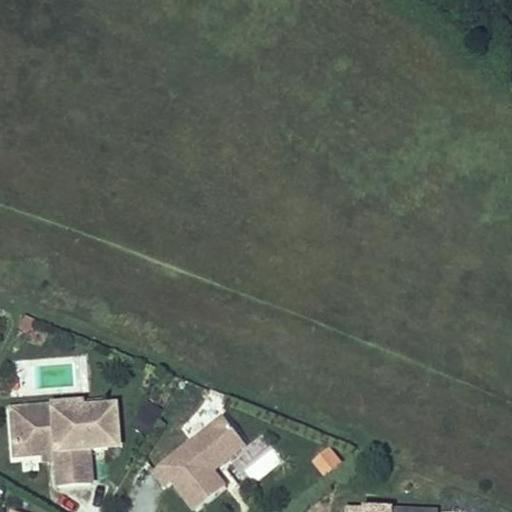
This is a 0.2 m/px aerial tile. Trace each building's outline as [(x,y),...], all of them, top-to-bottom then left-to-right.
[(71,452),(89,451),(87,433),(97,432),(95,411),(60,414),(59,409),(32,411),(32,420),(0,422),(0,459),(38,458),(41,490),(73,487),(71,452)] [(209,486),(197,472),(193,467),(198,462),(201,467),(228,444),(206,416),(139,473),(150,487),(157,482),(179,510),(209,486)] [(87,433),(89,451),(99,451),(97,432),(87,433)] [(325,479),(343,465),(331,449),(313,463),(325,479)] [(193,467),(197,472),(201,467),(198,462),(193,467)]
